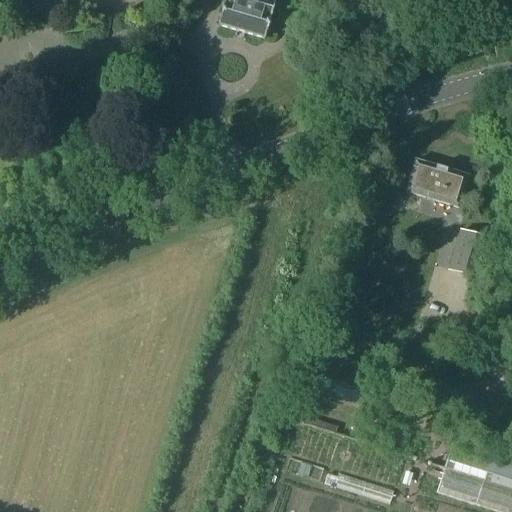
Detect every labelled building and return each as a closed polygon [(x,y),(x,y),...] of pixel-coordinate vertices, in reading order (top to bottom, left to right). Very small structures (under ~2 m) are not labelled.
[(227,0),(220,27),(263,39),(273,5),(276,5),(278,5),(280,4),(282,2),(282,0),(280,0),(227,0)] [(459,208),(468,177),(416,161),(406,192),(459,208)] [(479,280),(490,242),(462,233),(450,271),(479,280)] [(425,373),(435,344),(420,338),(409,367),(425,373)] [(328,353),(314,395),(370,412),(383,370),(328,353)] [(511,511),(511,461),(452,443),(437,493),(498,511),(511,511)] [(325,473),(292,462),(288,474),(321,485),(325,473)] [(338,478),(328,475),(325,485),(390,505),(394,491),(339,474),(338,478)]
